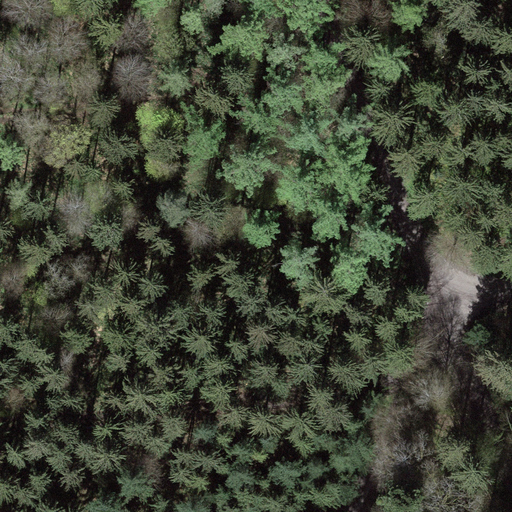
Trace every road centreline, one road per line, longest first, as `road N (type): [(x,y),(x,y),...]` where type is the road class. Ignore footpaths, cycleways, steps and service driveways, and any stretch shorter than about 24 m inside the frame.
road 1 (track): [(511,488),(422,285),(318,0)]
road 2 (track): [(438,319),(350,511)]
